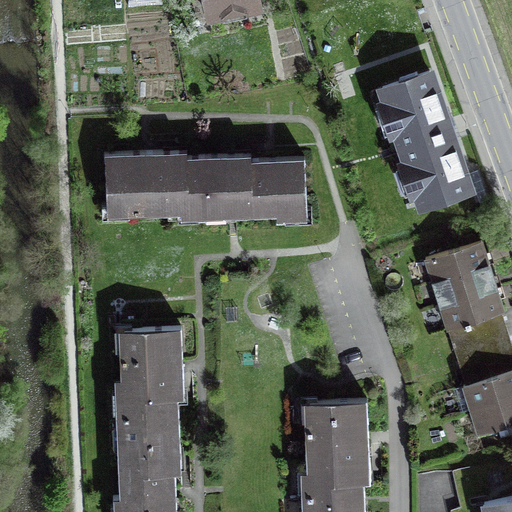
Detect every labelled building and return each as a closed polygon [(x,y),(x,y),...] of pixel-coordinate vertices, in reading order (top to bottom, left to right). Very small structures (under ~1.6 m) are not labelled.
[(205,0),(209,17),(260,7),(258,0),(205,0)] [(432,70),(381,87),(422,206),(473,188),(432,70)] [(187,148),(105,151),(107,208),(128,207),(129,214),(207,210),(204,154),(188,154),(187,148)] [(204,154),(207,210),(226,210),(227,216),(276,214),(276,220),(286,220),(286,213),(307,212),(305,155),(251,158),(251,152),(204,154)] [(426,256),(433,280),(489,263),(481,239),(426,256)] [(433,280),(441,304),(496,286),(489,263),(433,280)] [(496,286),(441,304),(448,327),(501,311),(504,310),(496,286)] [(511,344),(501,311),(448,327),(465,383),(511,368),(511,344)] [(182,325),(125,327),(126,349),(119,349),(122,410),(115,411),(116,417),(179,415),(178,388),(184,387),(182,325)] [(471,408),(511,395),(511,368),(465,383),(463,384),(471,408)] [(511,395),(471,408),(478,431),(498,425),(501,435),(511,432),(511,395)] [(367,397),(310,400),(311,421),(304,421),(307,490),(301,491),(301,498),(365,495),(363,452),(369,452),(367,397)] [(179,415),(116,417),(116,425),(122,424),(123,445),(117,445),(119,494),(113,495),(113,503),(119,503),(119,511),(177,511),(175,454),(181,454),(179,415)] [(365,511),(365,495),(301,498),(302,503),(308,503),(308,511),(365,511)] [(511,511),(511,495),(484,501),(486,511),(511,511)]
